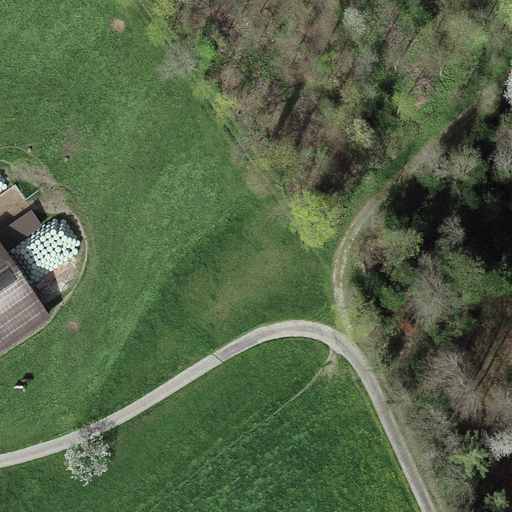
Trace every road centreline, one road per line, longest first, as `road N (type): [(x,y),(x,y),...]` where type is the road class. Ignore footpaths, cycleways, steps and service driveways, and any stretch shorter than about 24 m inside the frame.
road 1 (track): [(511,80),(378,199),(350,235),(343,276),(356,350)]
road 2 (track): [(356,350),(426,511)]
